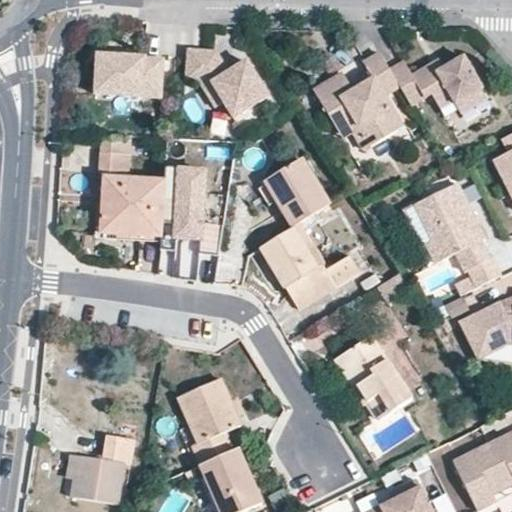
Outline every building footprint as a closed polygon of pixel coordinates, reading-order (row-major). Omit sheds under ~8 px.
[(388,65),(380,49),(363,59),(373,76),(352,88),(340,69),(313,84),(335,122),(352,113),(370,144),(403,126),(384,93),(400,85),(388,65)] [(215,51),(190,50),(186,78),(198,80),(216,107),(224,102),(234,117),(269,96),(247,61),(228,72),(215,51)] [(403,56),(388,65),(400,85),(408,99),(428,87),(437,101),(450,94),(453,99),(480,84),(461,52),(434,68),(429,59),(411,70),(403,56)] [(98,56),(97,95),(162,98),(165,59),(98,56)] [(511,133),(503,137),(509,153),(498,159),(511,185),(511,133)] [(133,141),(104,139),(102,171),(131,172),(133,141)] [(309,163),(272,183),(293,220),(329,200),(309,163)] [(206,170),(166,168),(165,179),(162,236),(162,249),(176,250),(177,237),(201,238),(201,251),(220,252),(224,224),(203,223),(206,170)] [(165,179),(106,176),(103,232),(162,236),(165,179)] [(463,176),(417,205),(453,262),(469,251),(484,279),(503,270),(463,176)] [(248,196),(256,213),(271,206),(263,189),(248,196)] [(292,228),(261,249),(300,309),(361,273),(352,257),(322,274),(292,228)] [(501,300),(459,329),(482,359),(506,344),(511,343),(511,315),(505,315),(501,300)] [(413,397),(373,335),(340,356),(379,418),(392,411),(397,417),(406,411),(402,403),(413,397)] [(223,378),(180,395),(200,443),(192,446),(199,464),(234,451),(225,431),(242,424),(223,378)] [(80,455),(73,502),(123,505),(122,462),(133,462),(133,437),(113,435),(109,456),(80,455)] [(511,436),(454,465),(478,511),(492,511),(501,508),(495,497),(511,488),(511,436)] [(234,451),(199,464),(221,511),(245,511),(262,503),(244,449),(234,451)] [(398,505),(376,511),(432,511),(419,484),(392,495),(398,505)] [(439,511),(452,511),(447,497),(435,501),(439,511)]
